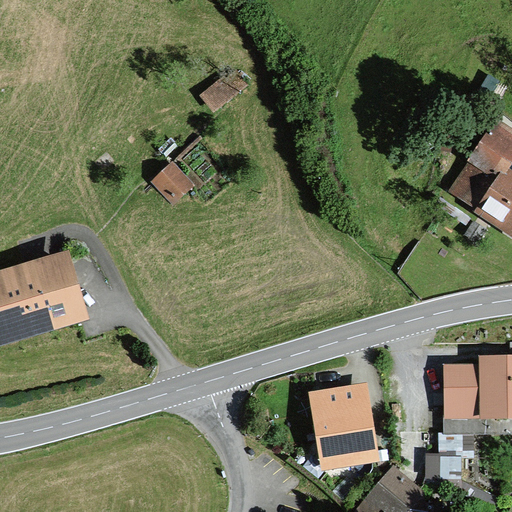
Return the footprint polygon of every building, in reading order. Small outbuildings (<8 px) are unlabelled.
[(251,98),(233,73),(199,97),(216,122),(251,98)] [(475,159),(499,174),(503,167),(511,154),(511,131),(497,122),(473,158),(475,159)] [(511,173),(511,172),(503,167),(499,174),(475,159),(455,189),(511,227),(511,173)] [(157,183),(173,199),(187,185),(172,169),(157,183)] [(0,281),(0,323),(3,335),(79,313),(64,262),(0,281)] [(511,408),(511,368),(448,369),(448,409),(511,408)] [(360,389),(318,396),(329,463),(371,456),(360,389)] [(394,475),(368,505),(376,511),(402,511),(418,494),(394,475)] [(457,511),(493,511),(500,495),(470,483),(457,511)]
